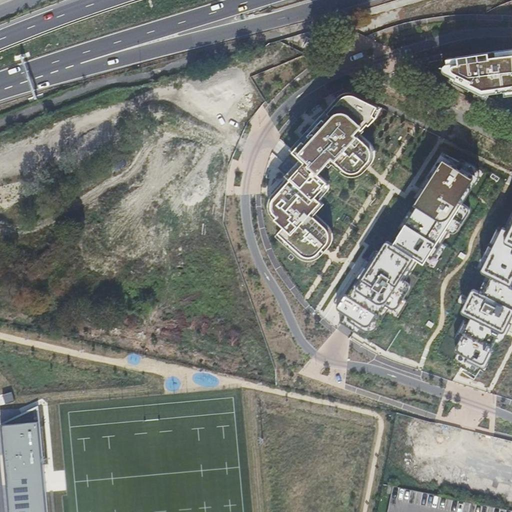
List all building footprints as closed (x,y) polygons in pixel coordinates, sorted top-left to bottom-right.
[(511,53),(490,57),(489,55),(474,58),(474,59),(444,64),(443,66),(442,68),(444,72),(456,78),(455,81),(482,94),(511,89),(511,53)] [(184,82),(189,97),(219,87),(214,72),(184,82)] [(375,115),(378,107),(356,96),(350,96),(345,97),(341,100),(284,163),(279,170),(291,181),(276,198),(273,203),(273,206),(274,210),(279,217),(277,219),(285,227),(279,233),(304,256),(311,257),(315,256),(318,254),(325,247),(327,245),(330,239),(330,234),(328,229),(311,214),(322,203),(316,198),(325,188),(324,187),(328,182),(320,175),(335,160),(347,171),(352,173),(358,172),(361,171),(365,167),(366,166),(368,164),(370,162),(373,156),(372,148),(357,134),(362,129),(363,130),(369,124),(370,126),(378,117),(375,115)] [(200,119),(213,114),(210,108),(197,114),(200,119)] [(345,315),(340,323),(341,323),(347,328),(354,332),(365,339),(383,311),(387,306),(393,310),(394,310),(395,311),(396,310),(397,310),(397,309),(398,309),(398,308),(410,289),(411,288),(411,287),(411,286),(411,285),(410,285),(410,284),(409,284),(402,279),(415,258),(425,264),(431,254),(435,256),(442,244),(438,242),(446,229),(452,233),(453,234),(454,234),(455,234),(456,234),(457,233),(458,233),(458,232),(471,212),(471,211),(471,210),(471,209),(470,208),(469,207),(460,202),(475,179),(476,177),(476,175),(476,174),(476,173),(475,172),(474,170),(474,169),(473,168),(447,155),(418,201),(415,205),(419,207),(394,245),(389,242),(388,241),(388,242),(387,242),(386,242),(386,243),(380,252),(377,251),(370,262),(348,296),(346,294),(337,307),(337,308),(337,309),(338,310),(345,315)] [(511,226),(510,231),(503,228),(482,270),(482,271),(482,272),(483,272),(484,273),(491,277),(483,294),(474,289),(473,289),(472,290),(462,310),(462,311),(462,312),(462,313),(463,313),(463,314),(471,318),(456,349),(456,350),(456,351),(457,352),(458,353),(468,358),(466,362),(479,368),(481,364),(484,365),(500,332),(503,333),(504,333),(505,332),(511,320),(511,318),(511,287),(511,285),(511,226)] [(461,376),(459,382),(469,384),(471,378),(461,376)] [(48,511),(41,423),(12,426),(18,511),(48,511)] [(498,480),(493,495),(505,499),(509,484),(498,480)] [(511,511),(389,486),(388,495),(391,496),(387,511),(511,511)]
